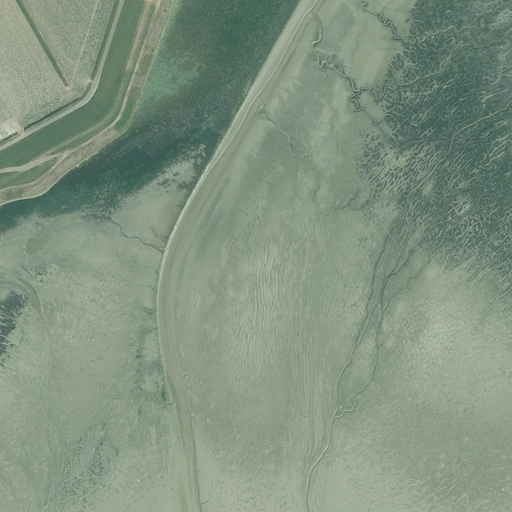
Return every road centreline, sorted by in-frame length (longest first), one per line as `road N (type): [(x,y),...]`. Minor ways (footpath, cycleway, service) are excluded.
road 1 (track): [(159,0),(116,121),(37,181),(0,191)]
road 2 (unclassified): [(0,149),(84,101),(122,0)]
